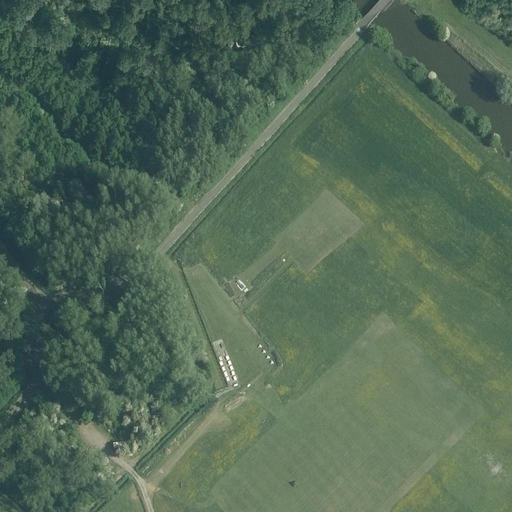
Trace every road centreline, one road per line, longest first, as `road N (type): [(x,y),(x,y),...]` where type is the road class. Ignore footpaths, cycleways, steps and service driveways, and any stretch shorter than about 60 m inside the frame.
road 1 (unknown): [(379,0),(198,198),(87,176)]
road 2 (unknown): [(0,231),(87,176),(83,160),(0,54)]
road 3 (track): [(151,511),(138,478),(32,387)]
